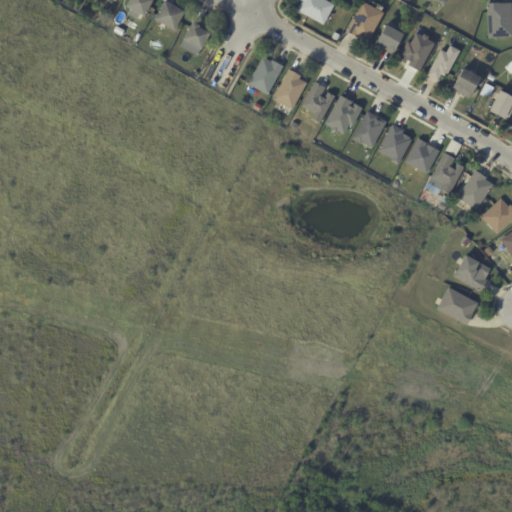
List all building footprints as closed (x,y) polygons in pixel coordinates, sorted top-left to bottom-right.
[(151,0),(142,18),(125,9),(129,0),(151,0)] [(322,0),(333,6),(322,26),(295,11),(300,3),(298,2),(299,0),(322,0)] [(172,6),(183,13),(173,32),(153,21),(163,2),(172,6)] [(363,3),(374,9),(376,5),(382,8),(380,12),(383,14),(367,44),(345,32),(361,2),(363,3)] [(486,5),(498,4),(498,5),(510,4),(511,37),(488,38),(486,5)] [(195,20),(210,29),(198,50),(181,40),(193,19),(195,20)] [(388,28),(402,35),(391,55),(381,50),(380,51),(377,49),(377,48),(374,47),(376,43),(375,43),(384,26),(388,28)] [(116,28),(124,32),(121,37),(113,33),(116,28)] [(419,71),(433,41),(412,32),(398,61),(419,71)] [(442,76),(440,75),(437,81),(426,76),(440,51),(445,54),(449,47),(459,52),(446,74),(445,73),(443,77),(442,76)] [(273,62),(282,68),(267,97),(246,86),(261,58),(270,63),(271,61),(273,62)] [(470,74),(479,79),(469,99),(467,98),(466,99),(462,97),(462,95),(452,90),(462,70),(470,74)] [(289,72),(299,77),(297,80),(306,85),(291,111),(272,100),(288,71),(289,72)] [(325,88),(312,82),(301,108),(312,112),(309,119),(320,124),(332,96),(323,92),(325,88)] [(484,99),(479,95),(485,85),(492,89),(487,100),(484,99)] [(511,112),(506,122),(487,112),(498,91),(511,99),(511,112)] [(360,106),(336,97),(324,127),(343,135),(346,125),(352,127),(360,106)] [(368,114),(385,123),(371,149),(361,143),(360,145),(352,140),(366,113),(368,114)] [(411,138),(390,126),(376,152),(397,164),(411,138)] [(438,151),(416,140),(404,163),(426,174),(438,151)] [(445,152),(454,155),(458,144),(449,141),(445,152)] [(427,185),(450,194),(461,166),(453,163),(454,159),(440,153),(427,185)] [(476,173),(485,179),(483,181),(492,186),(475,211),(456,199),(475,172),(476,173)] [(506,207),(507,207),(509,206),(511,209),(511,219),(496,235),(480,218),(500,200),(506,207)] [(511,258),(500,241),(511,232),(511,258)] [(487,249),(492,245),(496,249),(491,254),(487,249)] [(485,279),(483,282),(485,282),(480,292),(452,278),(463,256),(489,270),(485,279)] [(477,304),(465,327),(435,311),(447,288),(477,304)]
